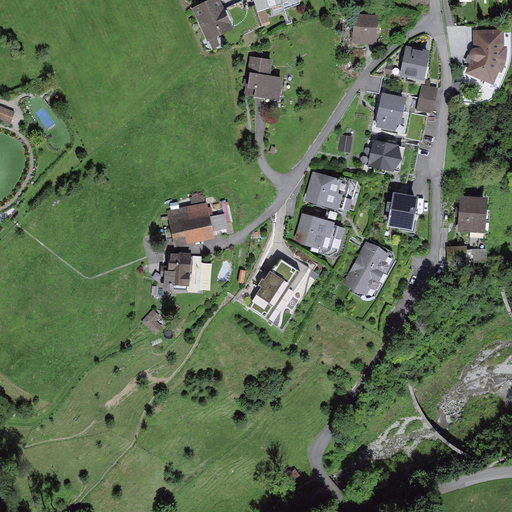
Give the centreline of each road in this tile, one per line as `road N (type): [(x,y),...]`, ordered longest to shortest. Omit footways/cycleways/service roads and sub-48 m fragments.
road 1 (residential): [(437,15),(446,90),(430,258),(383,350),(317,442),(311,461),(322,476)]
road 2 (residential): [(437,15),(407,31),(364,75),(282,197)]
road 3 (residential): [(511,471),(363,511),(352,510),(322,476)]
